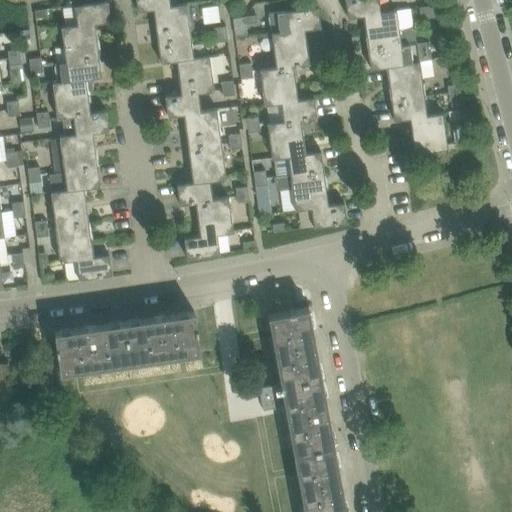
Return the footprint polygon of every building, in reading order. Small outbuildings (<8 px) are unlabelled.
[(110,21),(107,0),(74,5),(77,24),(79,40),(96,37),(94,23),(110,21)] [(170,5),(169,0),(135,0),(137,10),(153,8),(155,23),(172,21),(170,5)] [(379,0),(345,0),(348,17),(364,15),(366,29),(382,27),(380,11),(381,11),(379,0)] [(186,2),(170,5),(172,21),(155,23),(158,43),(191,38),(186,2)] [(419,18),(436,16),(434,4),(418,6),(419,18)] [(320,26),(317,5),(267,12),(270,31),(287,29),(289,45),(306,43),(304,28),(320,26)] [(47,16),(46,8),(35,10),(36,17),(47,16)] [(400,28),(398,9),(381,11),(380,11),(382,27),(366,29),(368,49),(417,42),(414,26),(400,28)] [(257,20),(256,14),(256,13),(244,15),(232,16),(235,35),(247,33),(245,22),(257,20)] [(99,57),(96,37),(79,40),(77,24),(61,26),(66,61),(99,57)] [(214,28),(215,34),(227,33),(226,26),(214,28)] [(309,63),(306,43),(289,45),(287,29),(270,31),(275,67),(275,68),(293,65),(309,63)] [(440,31),(432,32),(428,33),(429,40),(441,39),(440,31)] [(228,40),(227,33),(215,34),(216,41),(228,40)] [(196,73),(193,57),(191,41),(191,38),(158,43),(161,62),(177,60),(179,75),(196,73)] [(419,61),(417,42),(368,49),(371,68),(387,66),(389,81),(405,79),(402,63),(419,61)] [(20,57),(19,50),(8,51),(9,58),(20,57)] [(209,54),(193,57),(196,73),(179,75),(181,93),(198,91),(198,93),(214,91),(209,54)] [(21,65),(20,57),(9,58),(10,66),(21,65)] [(66,61),(55,63),(57,81),(69,80),(71,96),(87,94),(87,90),(90,89),(92,86),(91,77),(101,76),(99,57),(66,61)] [(29,59),(30,66),(41,65),(40,58),(29,59)] [(424,95),(419,61),(402,63),(405,79),(389,81),(392,100),(424,95)] [(238,64),(239,71),(251,70),(250,62),(238,64)] [(42,72),(41,65),(30,66),(30,73),(42,72)] [(296,84),(293,65),(275,68),(275,67),(259,69),(264,104),(279,102),(280,102),(278,86),(296,84)] [(252,77),(251,70),(239,71),(240,79),(252,77)] [(221,81),(222,88),(234,87),(233,79),(221,81)] [(89,111),(87,94),(71,96),(69,80),(57,81),(52,82),(57,118),(62,117),(72,115),(89,112),(89,111)] [(458,83),(451,84),(446,84),(447,91),(459,90),(458,83)] [(316,116),(313,98),(313,97),(298,99),(296,84),(278,86),(280,102),(279,102),(282,120),(282,121),(300,118),(316,116)] [(235,94),(234,87),(222,88),(223,96),(235,94)] [(460,97),(459,90),(447,91),(448,98),(460,97)] [(200,111),(198,93),(198,91),(181,93),(165,95),(168,116),(184,113),(186,128),(201,125),(200,111)] [(426,113),(424,95),(392,100),(392,105),(394,119),(409,117),(411,133),(429,130),(426,113)] [(6,101),(7,108),(18,106),(17,99),(6,101)] [(19,113),(18,106),(7,108),(8,115),(19,113)] [(216,108),(200,111),(201,125),(186,128),(189,147),(221,143),(216,108)] [(108,130),(106,109),(89,111),(89,112),(72,115),(62,117),(65,135),(75,134),(77,149),(94,147),(92,132),(108,130)] [(36,112),(37,118),(48,117),(48,110),(36,112)] [(442,111),(426,113),(429,130),(411,133),(414,151),(446,146),(442,111)] [(245,117),(247,125),(258,123),(257,116),(245,117)] [(31,117),(20,118),(21,131),(32,130),(31,117)] [(49,124),(48,117),(37,118),(37,125),(49,124)] [(303,137),(300,118),(282,121),(282,120),(266,122),(270,158),(287,155),(285,139),(303,137)] [(259,131),(258,123),(247,125),(248,132),(259,131)] [(228,134),(229,141),(241,140),(241,132),(228,134)] [(97,166),(94,147),(77,149),(75,134),(65,135),(59,136),(64,171),(97,166)] [(467,144),(466,136),(454,138),(455,145),(467,144)] [(305,151),(303,137),(285,139),(287,155),(289,173),(289,174),(323,170),(320,149),(305,151)] [(242,147),(241,140),(229,141),(230,149),(242,147)] [(226,178),(221,143),(189,147),(191,167),(207,164),(209,180),(210,180),(226,178)] [(4,153),(5,160),(17,158),(16,151),(4,153)] [(18,166),(17,158),(5,160),(6,167),(18,166)] [(213,199),(210,180),(209,180),(207,164),(191,167),(193,181),(177,183),(180,204),(196,201),(213,199)] [(27,167),(28,175),(40,174),(39,165),(27,167)] [(99,185),(97,166),(64,171),(48,173),(51,192),(67,190),(69,205),(86,203),(83,187),(99,185)] [(253,171),(254,179),(265,177),(264,170),(253,171)] [(326,188),(323,170),(289,174),(289,173),(275,175),(277,190),(291,189),(294,209),(299,208),(310,206),(308,190),(326,188)] [(266,185),(265,177),(254,179),(255,186),(266,185)] [(236,187),(237,195),(249,193),(248,185),(236,187)] [(346,221),(344,201),(328,203),(326,188),(308,190),(310,206),(313,225),(313,226),(346,221)] [(88,221),(86,203),(69,205),(67,190),(51,192),(55,226),(88,221)] [(250,200),(249,193),(237,195),(238,202),(250,200)] [(228,196),(213,199),(196,201),(198,219),(215,217),(217,233),(233,231),(228,196)] [(11,202),(12,210),(24,208),(23,200),(11,202)] [(25,216),(24,208),(12,210),(13,217),(25,216)] [(220,252),(217,233),(215,217),(198,219),(201,233),(184,236),(187,256),(220,252)] [(34,222),(35,229),(47,227),(46,220),(34,222)] [(90,240),(88,221),(55,226),(60,261),(75,259),(76,259),(74,242),(90,240)] [(285,229),(284,222),(272,224),(273,231),(285,229)] [(47,235),(47,227),(35,229),(36,236),(47,235)] [(111,273),(108,253),(92,255),(90,240),(74,242),(76,259),(75,259),(78,278),(111,273)] [(256,247),(255,240),(243,241),(244,249),(256,247)] [(23,259),(22,251),(10,253),(11,260),(23,259)] [(24,266),(23,259),(11,260),(12,268),(24,266)] [(53,281),(53,274),(41,275),(42,282),(53,281)] [(268,314),(281,383),(322,375),(309,307),(295,310),(295,309),(288,310),(288,311),(268,314)] [(194,311),(124,321),(130,361),(200,351),(197,331),(198,331),(197,325),(196,325),(194,311)] [(124,321),(55,331),(57,345),(56,345),(57,352),(58,352),(60,371),(130,361),(124,321)] [(0,403),(12,402),(8,362),(7,362),(7,367),(0,367),(0,403)] [(322,375),(281,383),(258,387),(263,409),(285,405),(294,453),(335,445),(322,375)] [(347,511),(335,445),(294,453),(304,511),(347,511)]
